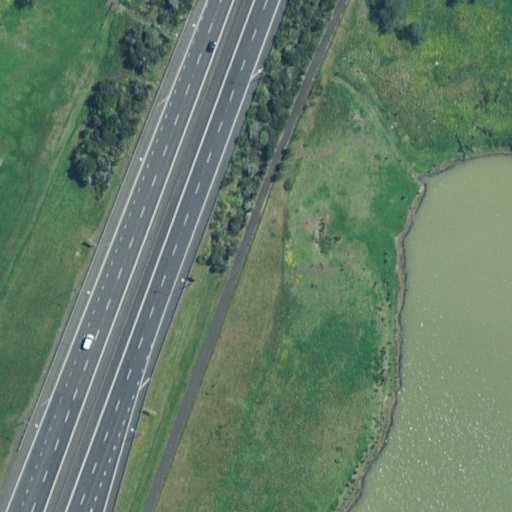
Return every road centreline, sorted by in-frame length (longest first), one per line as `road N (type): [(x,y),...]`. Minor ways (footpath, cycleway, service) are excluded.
road 1 (motorway): [(33,511),(223,0)]
road 2 (motorway): [(274,0),(106,448)]
